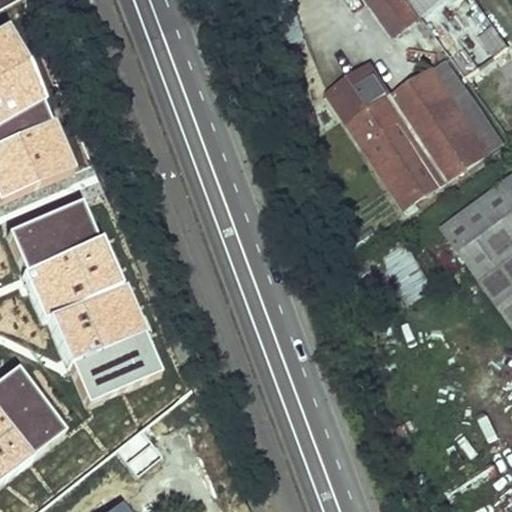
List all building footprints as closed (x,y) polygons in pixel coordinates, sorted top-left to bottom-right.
[(417,20),(402,0),(365,0),(392,38),(417,20)] [(472,0),(402,0),(417,20),(462,81),(507,47),(472,0)] [(264,9),(275,44),(298,37),(287,2),(264,9)] [(0,205),(75,173),(53,125),(50,126),(41,106),(45,104),(30,71),(6,30),(0,33),(0,205)] [(432,73),(488,157),(501,148),(444,65),(432,73)] [(488,157),(432,73),(389,102),(367,70),(327,97),(349,129),(406,213),(488,157)] [(511,182),(445,232),(511,321),(511,182)] [(81,206),(7,237),(24,276),(22,277),(42,325),(47,323),(67,370),(70,369),(87,409),(160,377),(143,338),(145,337),(125,289),(120,291),(100,244),(98,245),(81,206)] [(406,304),(432,289),(405,239),(379,254),(406,304)] [(0,487),(32,464),(30,462),(65,436),(28,387),(19,393),(8,379),(0,384),(0,487)]
